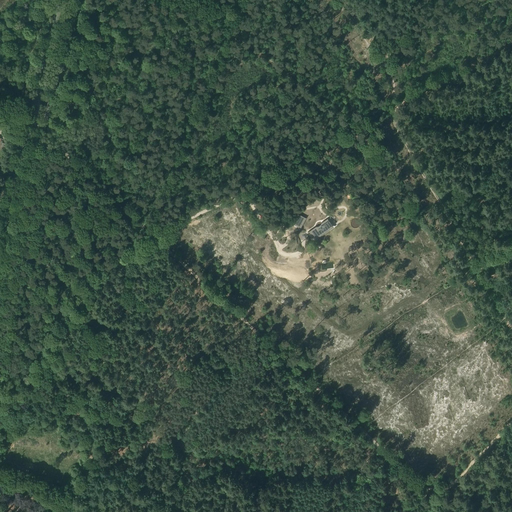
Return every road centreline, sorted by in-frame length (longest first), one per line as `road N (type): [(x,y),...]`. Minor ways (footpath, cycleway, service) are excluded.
road 1 (track): [(447,511),(154,238)]
road 2 (track): [(511,331),(383,110)]
road 3 (unclassified): [(0,310),(43,125)]
road 4 (track): [(389,108),(245,191)]
road 5 (track): [(39,140),(62,149),(154,238)]
road 6 (track): [(511,44),(389,108)]
road 7 (unclassified): [(43,125),(74,0)]
road 8 (primary): [(30,122),(60,0)]
road 9 (primary): [(0,244),(30,122)]
